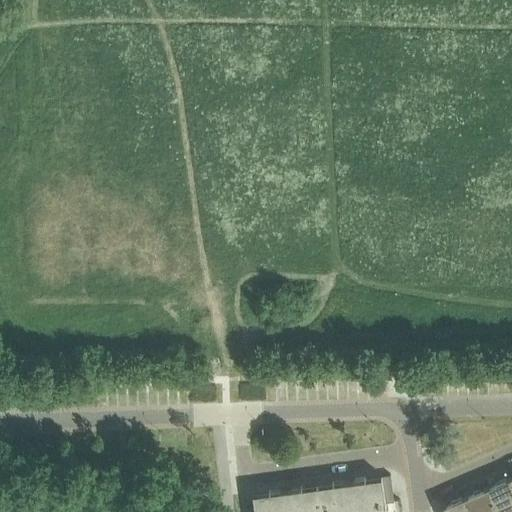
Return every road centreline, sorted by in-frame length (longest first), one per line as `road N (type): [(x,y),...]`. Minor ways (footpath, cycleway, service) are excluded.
road 1 (residential): [(238,414),(0,425)]
road 2 (residential): [(410,450),(247,473),(238,414)]
road 3 (residential): [(400,416),(381,409),(238,414)]
